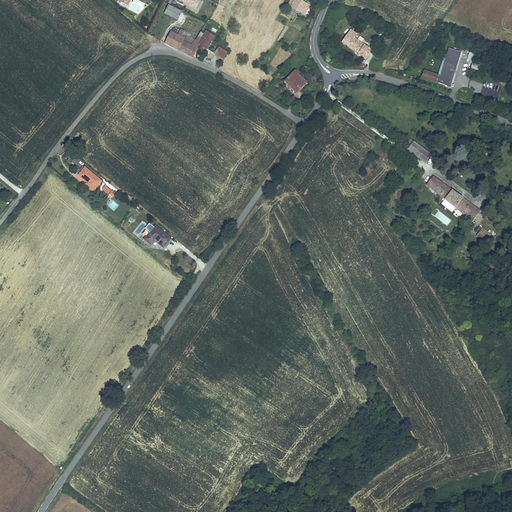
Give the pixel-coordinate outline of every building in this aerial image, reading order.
[(199,2),(193,0),(174,0),(196,9),(199,2)] [(310,5),(303,1),(302,2),(300,1),(301,0),(300,0),(290,0),(288,5),(301,13),(305,15),(310,5)] [(177,19),(181,12),(169,5),(165,13),(177,19)] [(164,35),(167,30),(162,26),(158,30),(164,35)] [(159,41),(164,35),(158,30),(154,37),(159,41)] [(192,45),(195,40),(187,37),(185,38),(183,37),(185,32),(181,30),(178,36),(171,32),(165,43),(179,50),(183,41),(192,45)] [(372,50),(354,38),(358,34),(351,30),(342,42),(348,46),(358,53),(366,58),(372,50)] [(210,43),(214,36),(206,31),(205,34),(201,39),(198,37),(195,41),(192,45),(183,41),(179,50),(193,57),(199,44),(205,48),(208,42),(210,43)] [(223,59),(227,52),(219,47),(215,53),(223,59)] [(451,87),(461,52),(449,48),(444,66),(441,76),(438,75),(424,71),(422,78),(436,82),(437,81),(438,82),(438,83),(451,87)] [(298,74),(295,71),(285,81),(296,92),(299,88),(300,90),(304,86),(307,82),(298,74)] [(279,81),(283,77),(279,73),(276,76),(275,77),(279,81)] [(422,156),(426,150),(410,138),(404,147),(416,156),(418,153),(422,156)] [(418,153),(416,156),(426,163),(432,155),(426,150),(422,156),(418,153)] [(102,181),(87,169),(84,172),(82,171),(79,175),(87,182),(87,181),(88,182),(88,183),(86,184),(94,191),(102,181)] [(473,221),(480,211),(433,177),(427,185),(445,199),(473,221)] [(112,192),(106,186),(103,189),(112,197),(114,195),(111,193),(112,192)] [(148,223),(145,230),(150,232),(153,226),(148,223)] [(171,239),(158,228),(157,229),(155,228),(145,239),(151,244),(156,239),(159,241),(158,242),(164,247),(171,239)] [(483,228),(479,233),(491,243),(495,238),(483,228)] [(491,243),(479,233),(477,236),(481,240),(479,242),(487,248),(491,243)]
